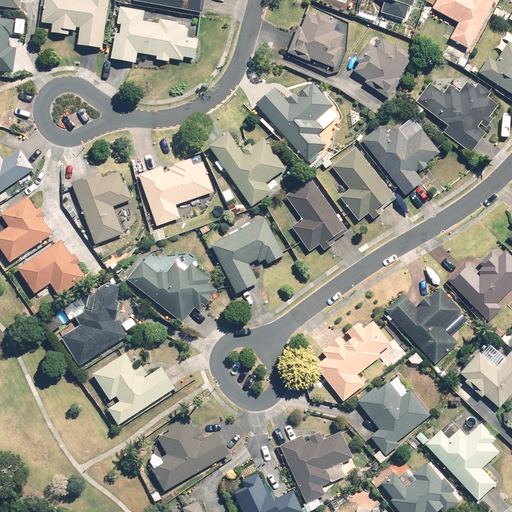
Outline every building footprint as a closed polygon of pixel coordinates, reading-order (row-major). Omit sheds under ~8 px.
[(46,0),(44,21),(54,22),(53,31),(71,33),(71,29),(78,30),(78,26),(82,26),(80,43),(106,46),(110,0),(46,0)] [(136,0),(137,0),(207,10),(208,0),(136,0)] [(386,0),(384,10),(408,18),(412,4),(415,5),(416,0),(386,0)] [(471,47),(495,0),(438,0),(435,7),(462,21),(453,37),(471,47)] [(147,8),(122,5),(120,21),(124,22),(122,32),(118,32),(115,58),(138,60),(139,52),(159,54),(159,58),(172,60),(172,57),(185,59),(186,55),(198,57),(201,38),(189,37),(190,26),(180,25),(181,20),(162,18),(162,22),(146,20),(147,8)] [(313,28),(302,23),(290,51),(313,60),(314,57),(338,68),(347,46),(343,44),(348,34),(337,29),(340,21),(319,12),(313,28)] [(0,67),(17,69),(18,46),(11,46),(11,34),(15,35),(16,18),(0,16),(0,67)] [(402,75),(416,53),(398,43),(396,45),(384,38),(380,44),(372,39),(359,60),(362,62),(357,71),(369,78),(366,82),(392,97),(405,76),(402,75)] [(491,55),(481,71),(511,90),(511,41),(498,60),(491,55)] [(276,85),(258,101),(310,160),(328,144),(320,134),(341,116),(334,108),(337,105),(316,81),(300,95),(297,91),(288,99),(276,85)] [(432,82),(419,100),(451,123),(446,130),(474,150),(488,131),(481,126),(483,122),(489,127),(496,117),(492,115),(500,103),(490,96),(493,91),(480,82),(477,86),(469,81),(462,91),(451,84),(446,92),(432,82)] [(382,125),(364,139),(408,193),(426,179),(419,171),(444,151),(415,115),(390,135),(382,125)] [(231,128),(212,141),(254,205),(275,191),(269,181),(288,168),(267,136),(253,145),(251,143),(243,148),(231,128)] [(398,196),(358,146),(334,165),(353,188),(342,197),(361,220),(371,212),(376,218),(385,211),(382,209),(398,196)] [(0,192),(38,166),(22,147),(7,159),(0,150),(0,192)] [(202,154),(166,167),(165,165),(141,174),(160,225),(183,217),(178,205),(193,199),(195,207),(205,203),(202,195),(216,190),(202,154)] [(100,171),(74,181),(97,244),(126,233),(116,205),(134,198),(128,182),(126,182),(121,170),(102,177),(100,171)] [(351,229),(311,177),(287,194),(305,218),(294,226),(312,250),(322,243),(327,249),(336,242),(336,241),(351,229)] [(42,205),(39,208),(30,195),(0,215),(0,243),(12,262),(55,232),(45,216),(48,214),(42,205)] [(286,254),(266,216),(215,243),(240,292),(261,280),(252,263),(260,259),(261,261),(268,258),(270,262),(286,254)] [(74,253),(64,238),(20,267),(36,292),(53,281),(61,295),(89,276),(80,263),(83,261),(77,251),(74,253)] [(468,261),(451,278),(490,319),(503,307),(499,302),(511,289),(511,253),(508,249),(500,256),(494,250),(482,261),(486,265),(478,272),(468,261)] [(145,259),(130,277),(185,322),(197,307),(202,311),(220,289),(210,282),(213,278),(193,262),(187,269),(177,261),(165,276),(145,259)] [(63,335),(81,364),(130,334),(119,318),(123,301),(120,300),(123,285),(102,280),(97,305),(78,316),(82,323),(63,335)] [(406,291),(387,308),(438,363),(461,342),(446,326),(464,309),(444,288),(432,300),(428,296),(418,305),(406,291)] [(329,356),(318,365),(346,400),(367,383),(359,373),(383,355),(381,352),(393,342),(375,320),(367,327),(362,321),(348,331),(353,338),(348,342),(343,335),(324,350),(329,356)] [(425,359),(417,351),(410,358),(418,366),(425,359)] [(111,407),(121,424),(178,387),(164,367),(151,376),(142,363),(137,366),(128,352),(96,373),(113,399),(119,395),(123,400),(111,407)] [(502,407),(511,395),(511,352),(499,367),(481,352),(463,373),(502,407)] [(399,440),(432,414),(412,389),(403,396),(391,381),(381,389),(379,386),(360,400),(382,428),(373,435),(388,454),(402,444),(399,440)] [(155,468),(167,489),(232,453),(220,431),(208,438),(201,426),(197,429),(189,415),(170,426),(173,430),(161,437),(170,453),(165,456),(168,461),(155,468)] [(428,443),(481,499),(498,484),(483,468),(502,451),(494,443),(499,438),(484,423),(469,436),(462,428),(451,439),(442,430),(428,443)] [(304,434),(282,444),(309,502),(328,493),(324,484),(334,480),(328,469),(355,456),(343,430),(326,438),(322,430),(311,436),(313,439),(308,441),(304,434)] [(449,511),(462,501),(429,462),(414,474),(418,479),(409,486),(396,471),(383,482),(396,497),(393,499),(404,511),(438,511),(443,508),(446,511),(449,511)] [(302,511),(305,511),(295,490),(278,498),(274,489),(269,491),(260,473),(245,480),(248,486),(236,492),(245,511),(302,511)] [(205,511),(200,501),(185,507),(187,511),(205,511)]
